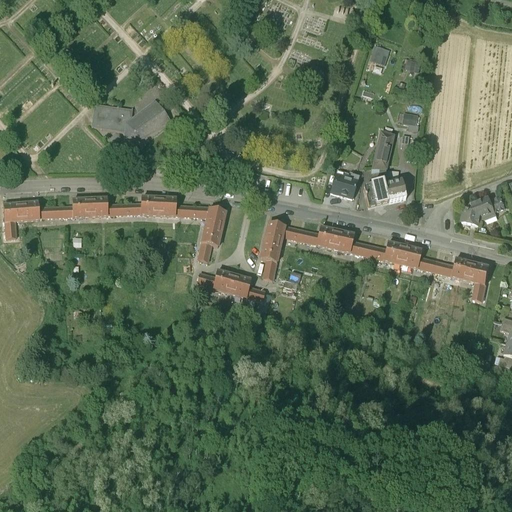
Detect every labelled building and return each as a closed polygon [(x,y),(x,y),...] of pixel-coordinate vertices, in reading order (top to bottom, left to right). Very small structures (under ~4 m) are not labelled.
[(390,51),(378,47),(375,57),(383,60),(386,52),(389,53),(390,51)] [(416,59),(411,58),(411,60),(410,60),(408,66),(420,70),(422,63),(416,61),(416,59)] [(132,112),(94,107),(92,121),(111,123),(110,132),(124,134),(126,118),(131,119),(132,112)] [(136,124),(133,119),(131,119),(126,118),(124,134),(123,144),(142,147),(144,139),(165,124),(154,110),(136,124)] [(417,116),(407,115),(405,125),(416,126),(417,116)] [(381,135),(373,171),(380,171),(386,171),(394,138),(381,135)] [(419,150),(409,149),(408,163),(418,164),(419,150)] [(350,175),(336,171),(335,176),(343,178),(343,180),(348,182),(350,176),(350,175)] [(399,173),(388,172),(387,179),(398,180),(399,173)] [(342,183),(333,180),(329,195),(338,197),(338,196),(345,198),(345,200),(351,201),(358,178),(350,176),(348,182),(343,180),(342,183)] [(380,184),(365,188),(364,188),(364,189),(363,190),(368,210),(389,205),(384,188),(385,188),(384,183),(380,184)] [(385,188),(384,188),(389,205),(405,201),(401,184),(385,188)] [(176,201),(141,199),(141,206),(140,216),(175,217),(176,207),(176,201)] [(79,202),(72,202),(72,209),(72,219),(73,219),(107,217),(107,207),(107,200),(79,202)] [(499,200),(490,203),(493,212),(494,214),(503,211),(499,200)] [(477,205),(465,209),(461,224),(471,226),(471,225),(478,226),(478,228),(479,228),(480,220),(482,219),(483,218),(483,217),(483,215),(493,212),(490,203),(489,201),(477,205)] [(38,205),(3,208),(4,225),(6,241),(16,240),(14,224),(39,222),(39,220),(38,211),(38,205)] [(141,206),(124,207),(125,216),(140,216),(141,206)] [(122,207),(107,207),(107,217),(123,216),(122,207)] [(209,209),(176,207),(175,217),(207,219),(209,209)] [(72,209),(56,210),(57,219),(72,219),(72,209)] [(226,212),(209,209),(207,219),(201,243),(202,243),(211,245),(218,247),(226,212)] [(54,210),(38,211),(39,220),(54,220),(54,210)] [(285,226),(268,222),(260,257),(276,260),(277,260),(282,236),(285,227),(285,226)] [(300,230),(285,227),(282,236),(298,240),(300,230)] [(354,236),(320,228),(318,235),(316,244),(316,245),(350,253),(350,252),(352,243),(354,236)] [(318,235),(303,231),(300,240),(316,244),(318,235)] [(83,248),(84,238),(76,238),(75,247),(83,248)] [(211,245),(202,243),(198,259),(208,261),(211,245)] [(368,246),(352,243),(350,252),(366,256),(368,246)] [(422,252),(387,244),(386,251),(383,260),(383,261),(418,269),(418,268),(420,259),(422,252)] [(386,251),(370,247),(368,257),(383,260),(386,251)] [(276,260),(267,258),(263,274),(273,277),(276,260)] [(436,263),(420,259),(418,268),(433,272),(436,263)] [(490,268),(455,260),(454,267),(451,276),(451,277),(476,282),(485,285),(486,285),(490,268)] [(454,267),(438,263),(436,273),(451,276),(454,267)] [(291,266),(285,280),(299,285),(304,271),(291,266)] [(251,277),(217,269),(213,285),(247,293),(248,293),(250,283),(251,277)] [(216,276),(200,272),(197,281),(213,285),(216,276)] [(485,285),(476,282),(472,298),(482,301),(485,285)] [(266,287),(250,283),(248,293),(264,297),(266,287)] [(511,319),(503,317),(501,323),(511,326),(511,319)] [(511,326),(501,323),(499,329),(509,332),(510,332),(511,332),(511,326)] [(511,344),(506,343),(503,354),(503,356),(502,357),(511,360),(511,358),(511,344)] [(511,360),(502,357),(503,356),(499,355),(497,361),(510,365),(511,360)]
